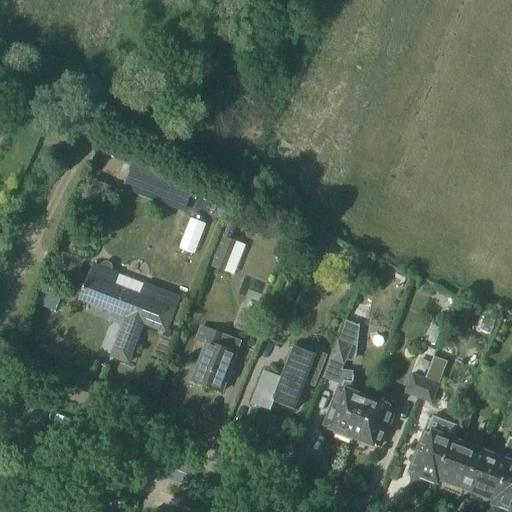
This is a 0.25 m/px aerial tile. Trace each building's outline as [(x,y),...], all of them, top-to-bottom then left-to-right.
[(157,189),(185,202),(192,187),(163,174),(133,161),(136,154),(110,143),(106,153),(132,163),(127,177),(157,189)] [(85,189),(77,211),(90,216),(98,194),(85,189)] [(211,267),(234,276),(245,246),(222,237),(211,267)] [(61,254),(51,281),(72,289),(82,263),(61,254)] [(145,325),(167,333),(181,297),(145,283),(140,295),(116,286),(120,275),(112,272),(113,269),(112,265),(107,263),(104,264),(102,265),(101,268),(95,265),(81,301),(127,319),(112,358),(129,364),(145,325)] [(338,385),(343,372),(346,362),(355,362),(356,358),(360,327),(346,322),(338,341),(337,340),(322,379),(338,385)] [(223,393),(242,343),(203,327),(197,341),(207,345),(193,382),(223,393)] [(295,412),(305,384),(315,388),(328,356),(316,352),(315,356),(294,348),(282,379),(264,372),(252,405),(272,413),(275,404),(295,412)] [(416,410),(414,409),(411,417),(426,422),(440,385),(438,384),(442,372),(430,368),(425,380),(428,381),(416,410)] [(369,398),(354,392),(355,388),(353,387),(354,376),(353,376),(353,373),(343,372),(338,385),(324,423),(334,427),(333,430),(353,438),(369,398)] [(414,399),(411,408),(414,409),(416,410),(428,381),(425,380),(412,375),(404,395),(414,399)] [(392,407),(369,398),(353,438),(373,445),(374,443),(380,445),(394,410),(392,409),(392,407)] [(456,432),(457,433),(457,434),(465,438),(471,423),(461,419),(456,432)] [(431,423),(428,432),(412,474),(437,484),(455,439),(457,434),(457,433),(456,432),(431,423)] [(471,492),(496,502),(495,506),(511,463),(511,461),(511,462),(511,460),(511,435),(511,439),(509,439),(502,458),(484,451),(482,454),(479,453),(472,471),(478,474),(471,492)] [(437,484),(438,484),(440,480),(471,492),(478,474),(472,471),(479,453),(482,454),(484,451),(455,439),(437,484)] [(511,511),(511,463),(495,506),(511,511)]
